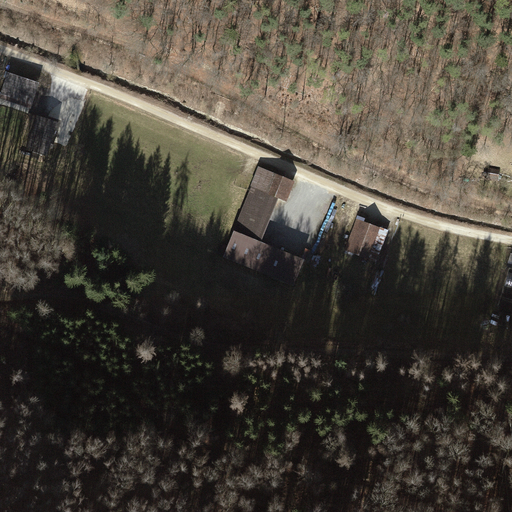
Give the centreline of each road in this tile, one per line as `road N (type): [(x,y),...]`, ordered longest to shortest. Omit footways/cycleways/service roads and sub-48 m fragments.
road 1 (track): [(511,209),(347,155),(217,82),(0,1)]
road 2 (track): [(511,239),(406,214),(0,48)]
road 3 (track): [(0,295),(66,296),(233,346),(511,355)]
road 4 (track): [(0,318),(168,418),(252,455),(449,511)]
